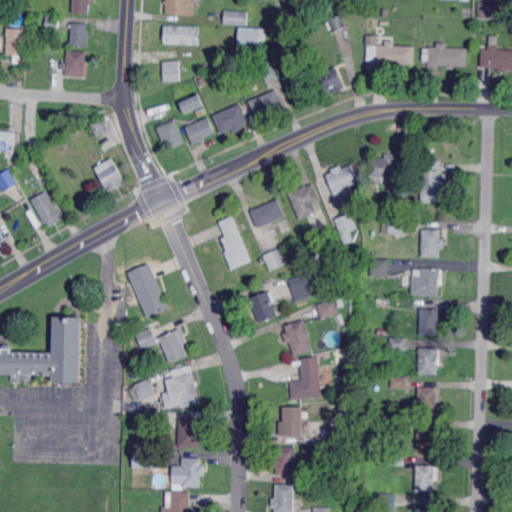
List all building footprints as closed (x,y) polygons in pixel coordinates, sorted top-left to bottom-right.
[(90,0),(90,5),(89,15),(73,14),(74,0),(90,0)] [(194,0),(194,15),(166,14),(167,0),(194,0)] [(341,0),(341,10),(324,9),(324,0),(341,0)] [(496,18),(479,17),(480,1),(497,2),(496,18)] [(248,26),(224,24),(225,9),(249,11),(248,26)] [(335,31),(330,19),(342,14),(348,26),(335,31)] [(60,32),(46,31),(47,15),(61,15),(60,32)] [(88,47),(71,46),(72,23),(89,24),(88,47)] [(195,44),(166,43),(166,25),(195,26),(195,44)] [(266,47),(237,45),(238,27),(267,29),(266,47)] [(23,55),(8,55),(9,36),(13,36),(14,28),(25,29),(23,55)] [(395,46),(415,46),(415,65),(405,65),(405,70),(394,70),(394,64),(377,63),(377,62),(367,61),(368,46),(377,46),(377,45),(385,45),(385,41),(395,41),(395,46)] [(448,47),(469,48),(468,66),(456,65),(456,68),(448,68),(448,66),(430,65),(430,61),(424,60),(424,48),(430,48),(431,46),(438,46),(438,42),(448,42),(448,47)] [(497,50),(511,50),(511,69),(508,69),(508,73),(498,73),(498,69),(481,68),(482,50),(488,50),(489,45),(497,46),(497,50)] [(86,76),(67,74),(68,50),(87,51),(86,76)] [(164,82),(163,62),(194,59),(195,75),(181,81),(164,82)] [(204,70),(203,63),(211,62),(211,68),(204,70)] [(268,82),(262,67),(272,62),(279,77),(268,82)] [(326,71),(337,66),(347,87),(334,93),(332,89),(325,92),(314,70),(323,66),(326,71)] [(271,116),(269,113),(258,118),(251,101),(278,89),(285,106),(279,109),(281,112),(271,116)] [(184,113),(180,103),(198,94),(202,105),(184,113)] [(235,133),(233,129),(222,134),(214,116),(241,103),(250,122),(244,125),(246,128),(235,133)] [(107,152),(91,123),(103,116),(119,145),(107,152)] [(195,146),(186,127),(208,117),(215,133),(204,138),(205,141),(195,146)] [(167,151),(157,128),(176,120),(185,143),(167,151)] [(15,150),(0,149),(0,130),(16,132),(15,150)] [(40,183),(26,160),(39,153),(52,175),(40,183)] [(401,159),(403,159),(402,177),(370,176),(371,158),(387,158),(387,154),(401,154),(401,159)] [(112,190),(110,187),(108,188),(95,167),(113,157),(125,178),(123,179),(125,183),(112,190)] [(447,186),(443,186),(442,202),(422,202),(424,160),(443,160),(443,173),(448,173),(447,186)] [(358,183),(349,187),(351,193),(336,199),(327,175),(332,173),(331,169),(341,165),(342,168),(351,165),(358,183)] [(4,191),(0,184),(0,175),(9,170),(17,184),(4,191)] [(301,220),(289,194),(314,183),(322,201),(314,205),(318,212),(301,220)] [(50,226),(48,222),(46,223),(33,199),(47,191),(63,219),(50,226)] [(410,206),(394,205),(394,191),(410,191),(410,206)] [(260,227),(252,211),(279,199),(286,216),(260,227)] [(347,244),(336,219),(351,213),(357,229),(350,232),(354,241),(347,244)] [(233,269),(226,252),(229,251),(223,237),(227,236),(220,221),(234,215),(253,260),(233,269)] [(282,233),(278,223),(288,219),(292,229),(282,233)] [(405,235),(389,234),(390,220),(406,220),(405,235)] [(445,248),(441,248),(441,257),(423,256),(424,229),(442,229),(442,238),(445,238),(445,248)] [(271,270),(264,255),(284,246),(291,262),(271,270)] [(390,277),(372,276),(372,258),(390,258),(390,277)] [(148,318),(128,273),(150,264),(170,308),(148,318)] [(443,285),(441,285),(440,295),(413,294),(415,268),(444,269),(443,285)] [(298,304),(290,279),(313,271),(318,286),(310,288),(314,298),(298,304)] [(260,323),(251,298),(273,290),(278,301),(274,303),(279,315),(260,323)] [(323,317),(319,304),(335,299),(339,312),(323,317)] [(439,334),(421,334),(421,309),(440,309),(439,334)] [(81,383),(53,382),(53,375),(32,375),(32,380),(22,380),(23,375),(22,375),(22,382),(11,382),(12,375),(1,374),(2,353),(3,348),(13,348),(12,351),(53,352),(54,317),(83,318),(81,383)] [(315,349),(296,355),(291,342),(288,343),(285,333),(288,332),(286,326),(305,319),(315,349)] [(157,339),(180,328),(186,343),(183,344),(188,356),(171,363),(162,342),(143,350),(136,334),(152,327),(157,339)] [(388,336),(377,335),(378,328),(389,329),(388,336)] [(408,350),(391,349),(392,337),(408,338),(408,350)] [(441,365),(438,365),(438,374),(420,374),(421,347),(441,348),(441,365)] [(292,400),(291,381),(302,380),(301,364),(303,364),(302,358),(319,357),(319,354),(330,352),(331,359),(319,360),(323,397),(292,400)] [(201,403),(181,408),(177,392),(171,394),(167,379),(174,377),(172,371),(191,366),(201,403)] [(407,388),(392,388),(393,376),(408,377),(407,388)] [(141,400),(135,385),(151,378),(157,393),(141,400)] [(437,413),(418,413),(419,386),(438,387),(437,413)] [(304,435),(281,434),(281,420),(285,420),(285,406),(304,406),(304,435)] [(143,428),(142,414),(159,412),(161,426),(143,428)] [(202,448),(180,448),(181,417),(200,417),(199,436),(202,436),(202,448)] [(406,432),(392,431),(393,417),(407,417),(406,432)] [(343,442),(329,442),(329,420),(344,421),(343,442)] [(439,441),(437,441),(436,452),(418,452),(419,426),(439,426),(439,441)] [(296,475),(278,474),(278,468),(274,467),(274,457),(277,457),(278,446),(297,447),(296,475)] [(132,467),(157,467),(157,450),(132,450),(132,467)] [(172,469),(148,469),(148,450),(172,450),(172,469)] [(405,466),(390,465),(391,455),(405,455),(405,466)] [(206,475),(202,475),(201,487),(183,486),(184,458),(203,459),(203,465),(206,465),(206,475)] [(435,492),(417,491),(417,465),(436,465),(435,492)] [(294,511),(276,511),(277,507),(273,507),(273,498),(276,498),(277,484),(296,484),(294,511)] [(190,508),(194,508),(193,511),(163,511),(163,507),(166,507),(167,492),(191,492),(190,508)] [(381,509),(366,509),(366,493),(381,493),(381,509)] [(395,494),(378,493),(377,508),(386,508),(386,497),(390,497),(389,507),(395,507),(395,494)]
